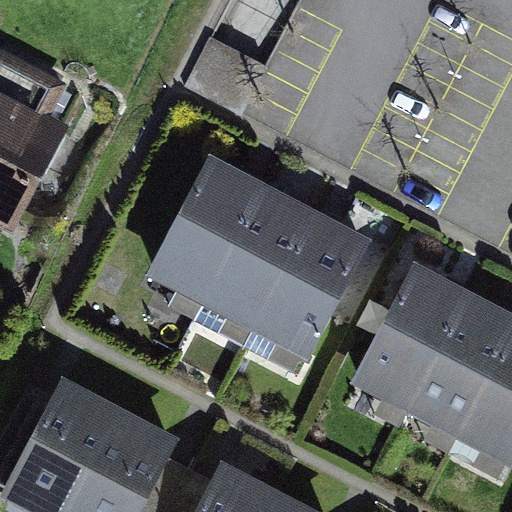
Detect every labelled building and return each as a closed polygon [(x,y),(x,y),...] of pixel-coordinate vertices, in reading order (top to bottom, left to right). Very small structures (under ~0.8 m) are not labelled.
[(0,101),(0,230),(14,237),(66,135),(0,101)] [(211,149),(148,270),(310,354),(373,233),(211,149)] [(511,307),(416,257),(352,378),(511,462),(511,307)] [(62,371),(1,492),(39,511),(139,511),(180,433),(62,371)] [(333,511),(222,455),(192,511),(333,511)]
